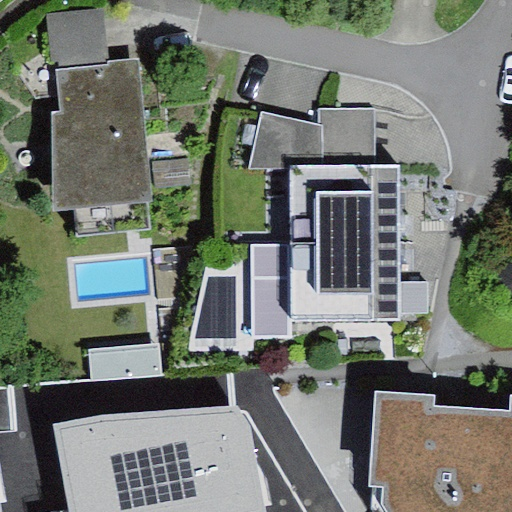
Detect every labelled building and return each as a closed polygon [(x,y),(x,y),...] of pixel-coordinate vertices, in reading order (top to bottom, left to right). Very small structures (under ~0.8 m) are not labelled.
[(107,67),(108,63),(103,10),(45,15),(50,64),(58,64),(59,72),(107,67)] [(49,113),(55,217),(72,216),(74,240),(154,235),(143,61),(108,63),(109,68),(59,72),(57,72),(59,113),(49,113)] [(323,167),(289,167),(289,171),(289,252),(401,251),(401,170),(374,170),(374,112),(322,113),(322,127),(323,167)] [(322,127),(262,114),(250,172),(289,171),(289,167),(323,167),(322,127)] [(401,251),(289,252),(291,324),(401,324),(401,251)] [(511,263),(510,263),(499,273),(496,288),(510,302),(511,301),(511,263)] [(435,398),(377,396),(371,510),(371,511),(511,511),(511,397),(511,415),(436,411),(435,398)]
